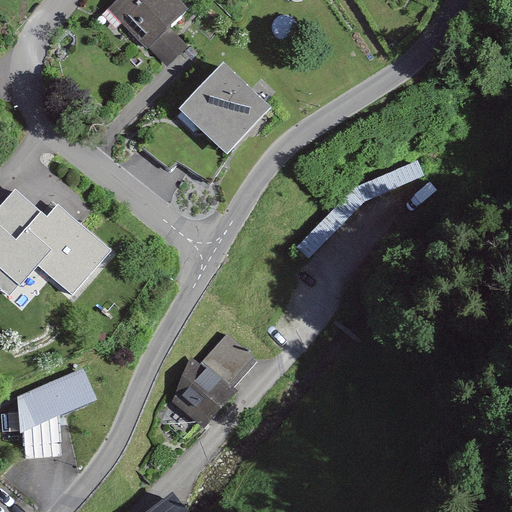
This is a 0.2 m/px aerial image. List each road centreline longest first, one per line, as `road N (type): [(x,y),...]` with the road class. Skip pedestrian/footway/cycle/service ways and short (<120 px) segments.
road 1 (residential): [(457,0),(408,68),(277,154),(210,253)]
road 2 (residential): [(63,0),(28,59),(29,97),(44,130),(210,253)]
road 3 (residential): [(210,253),(110,449),(54,511)]
